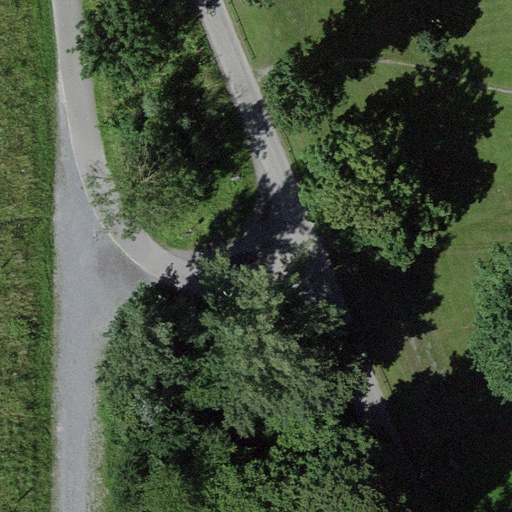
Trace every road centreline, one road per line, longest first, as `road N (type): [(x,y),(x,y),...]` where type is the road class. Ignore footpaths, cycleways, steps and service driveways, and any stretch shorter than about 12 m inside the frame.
road 1 (track): [(321,267),(285,279),(216,281),(136,241),(81,92),(66,0)]
road 2 (track): [(80,511),(81,92)]
